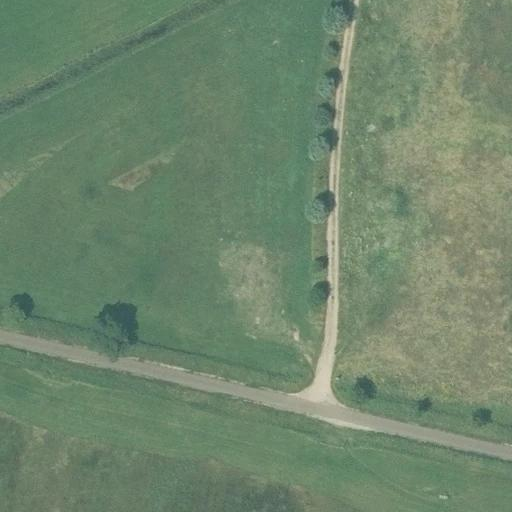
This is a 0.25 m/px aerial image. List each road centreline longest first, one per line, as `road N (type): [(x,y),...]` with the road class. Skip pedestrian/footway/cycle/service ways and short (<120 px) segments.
road 1 (unclassified): [(511,454),(0,335)]
road 2 (track): [(314,408),(330,332),(336,126),(355,0)]
